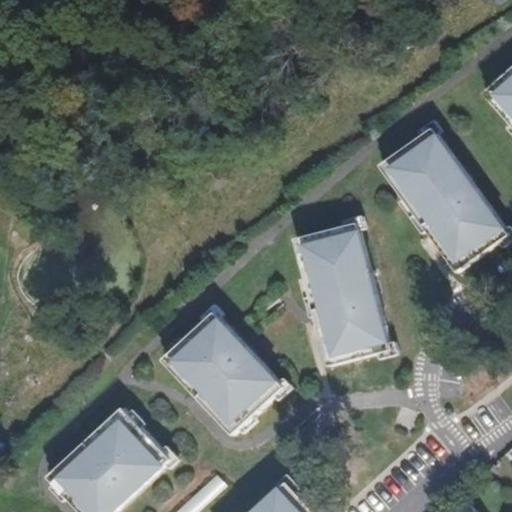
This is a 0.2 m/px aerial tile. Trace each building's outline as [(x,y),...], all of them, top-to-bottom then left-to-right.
[(511,73),(488,95),(511,121),(511,73)] [(511,234),(437,130),(385,167),(433,235),(441,244),(462,274),(511,237),(511,234)] [(362,224),(300,240),(320,321),(323,332),(333,367),(395,352),(362,224)] [(219,313),(167,361),(199,396),(206,404),(236,436),(288,389),(219,313)] [(119,511),(175,461),(127,409),(92,441),(85,448),(52,478),(83,511),(119,511)] [(259,511),(317,511),(291,483),(259,511)]
